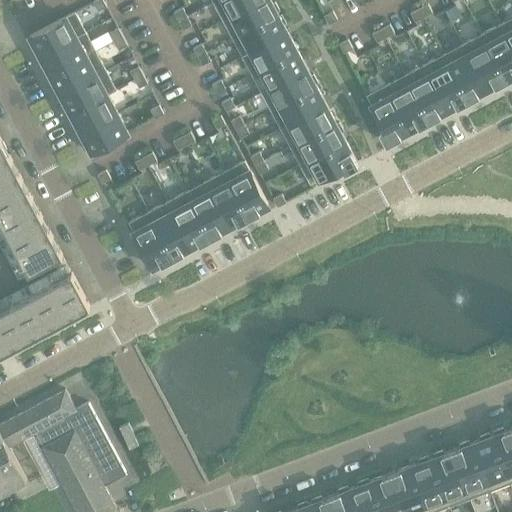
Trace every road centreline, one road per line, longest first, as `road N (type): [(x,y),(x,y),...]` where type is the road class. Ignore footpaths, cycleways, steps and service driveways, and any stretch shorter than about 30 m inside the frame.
road 1 (residential): [(133,325),(511,130)]
road 2 (residential): [(191,511),(511,392)]
road 3 (residential): [(133,325),(0,77)]
road 4 (residential): [(0,399),(133,325)]
